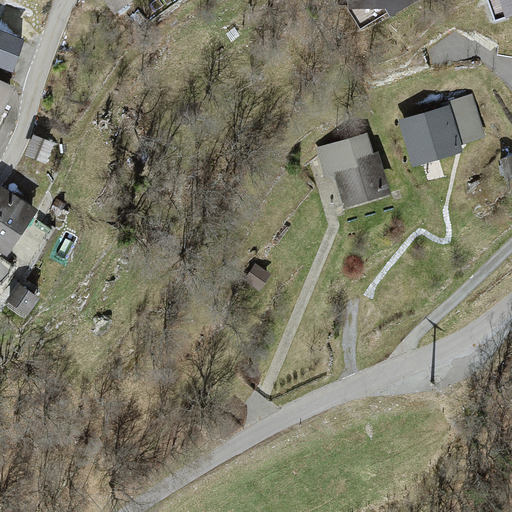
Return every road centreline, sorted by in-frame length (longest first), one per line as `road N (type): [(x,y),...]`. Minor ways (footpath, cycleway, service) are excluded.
road 1 (unclassified): [(131,511),(310,405),(401,365)]
road 2 (unclassified): [(0,174),(65,0)]
road 3 (unclassified): [(401,365),(478,331),(511,303)]
